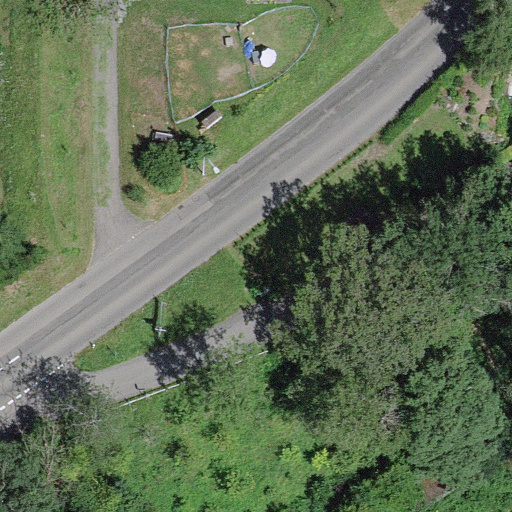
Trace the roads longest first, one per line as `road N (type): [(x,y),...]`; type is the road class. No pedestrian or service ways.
road 1 (tertiary): [(476,0),(373,94),(0,370)]
road 2 (residential): [(0,404),(91,390),(276,317),(386,261),(511,180)]
